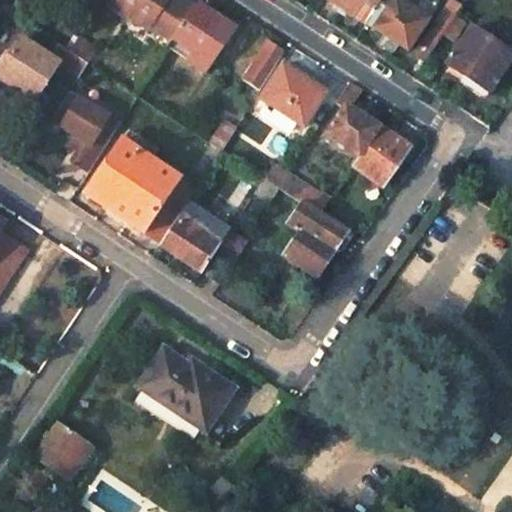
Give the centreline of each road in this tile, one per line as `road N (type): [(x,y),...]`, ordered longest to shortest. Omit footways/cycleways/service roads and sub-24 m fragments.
road 1 (residential): [(260,0),(458,129),(291,372),(0,179)]
road 2 (track): [(511,508),(489,503),(291,372)]
